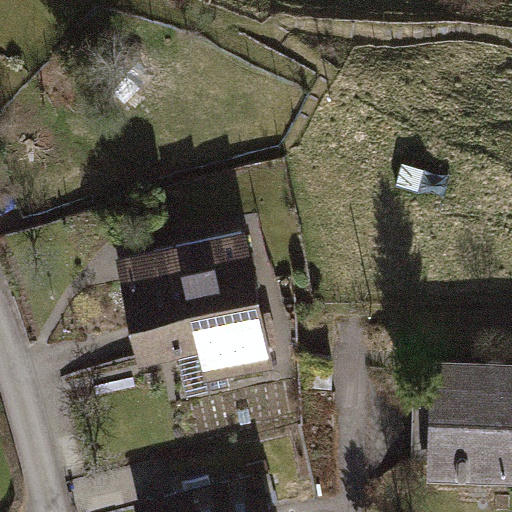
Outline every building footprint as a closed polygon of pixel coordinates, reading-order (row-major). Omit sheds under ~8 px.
[(405,164),(396,185),(417,194),(426,173),(405,164)] [(226,228),(105,254),(128,362),(168,354),(178,397),(236,385),(233,368),(255,363),(226,228)] [(329,356),(306,357),(308,384),(330,383),(329,356)] [(511,361),(417,357),(412,476),(449,477),(449,494),(496,496),(497,479),(511,480),(511,361)] [(263,511),(252,469),(124,502),(126,511),(263,511)]
